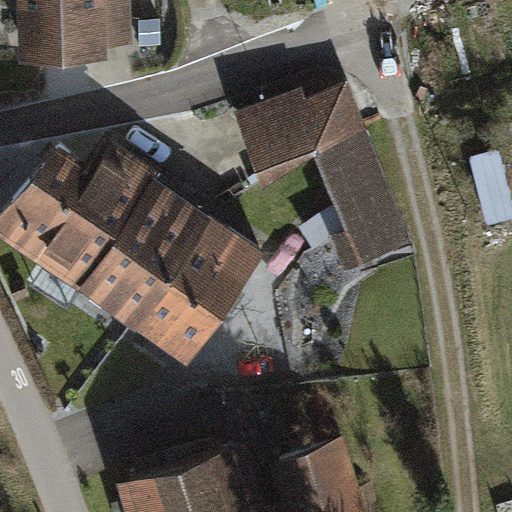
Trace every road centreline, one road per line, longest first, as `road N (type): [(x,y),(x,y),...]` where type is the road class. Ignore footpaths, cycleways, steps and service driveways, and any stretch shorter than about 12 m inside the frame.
road 1 (track): [(360,26),(405,113),(453,361),(469,511)]
road 2 (residential): [(0,360),(68,511)]
